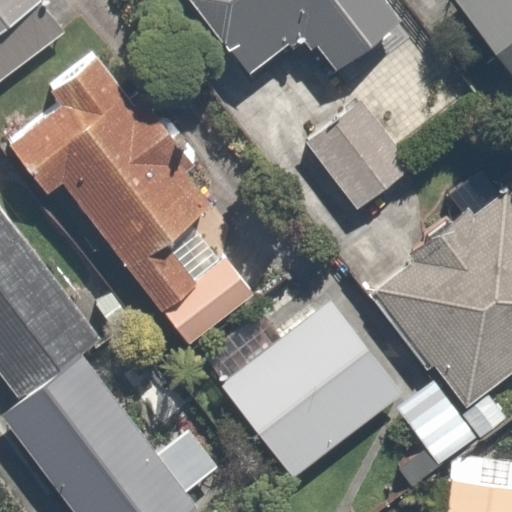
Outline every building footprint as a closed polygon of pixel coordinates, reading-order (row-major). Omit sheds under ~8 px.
[(0,0),(0,55),(61,9),(54,0),(0,0)] [(386,0),(186,0),(234,64),(293,19),(320,55),(390,4),(386,0)] [(511,0),(442,0),(511,91),(511,0)] [(279,261),(108,25),(36,77),(48,93),(0,127),(0,141),(32,185),(54,169),(175,336),(279,261)] [(403,161),(355,93),(293,136),(340,205),(403,161)] [(428,452),(465,424),(496,401),(478,376),(511,350),(511,207),(486,173),(410,230),(416,238),(359,280),(429,373),(390,402),(428,452)] [(0,389),(3,394),(77,341),(90,332),(0,207),(0,389)] [(399,377),(327,285),(209,378),(282,469),(399,377)] [(0,396),(0,414),(70,511),(199,511),(77,341),(3,394),(0,396)] [(511,511),(511,450),(448,444),(441,511),(511,511)]
